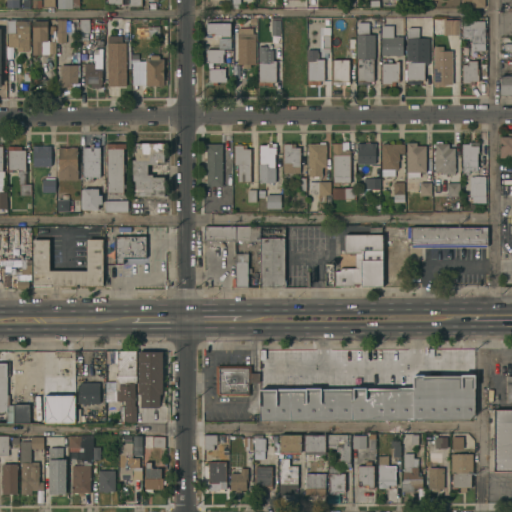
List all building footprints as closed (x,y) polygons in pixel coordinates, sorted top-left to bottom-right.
[(4,0),(5,8),(18,8),(17,0),(4,0)] [(41,0),(41,8),(31,8),(31,0),(41,0)] [(57,0),(79,0),(79,7),(72,7),(72,8),(57,8),(57,0)] [(78,35),(78,19),(88,18),(89,34),(87,34),(87,41),(80,41),(80,35),(78,35)] [(56,19),(65,19),(65,23),(71,23),(70,32),(65,32),(65,42),(56,42),(56,19)] [(7,20),(29,20),(29,38),(28,38),(28,50),(16,51),(16,46),(7,46),(7,20)] [(32,20),(47,20),(47,40),(50,40),(50,36),(55,36),(55,53),(40,53),(40,54),(32,54),(32,20)] [(271,20),(279,20),(279,35),(271,35),(271,20)] [(458,35),(443,35),(442,20),(458,20),(458,35)] [(484,21),(484,50),(473,50),(473,43),(471,43),(471,39),(461,38),(461,20),(484,21)] [(374,59),(373,59),(373,81),(368,81),(368,84),(356,84),(356,34),(357,34),(357,22),(368,22),(368,34),(374,34),(374,59)] [(230,23),(230,36),(220,36),(220,35),(211,35),(211,33),(206,33),(206,23),(230,23)] [(402,36),(402,55),(398,55),(398,56),(395,56),(395,55),(380,55),(381,25),(393,25),(393,36),(402,36)] [(147,26),(159,26),(159,38),(147,38),(147,26)] [(329,53),(322,53),(322,48),(321,48),(321,35),(322,35),(322,27),(330,27),(329,53)] [(428,38),(428,62),(423,62),(423,80),(420,80),(420,84),(413,84),(413,85),(409,85),(409,84),(406,84),(406,61),(406,38),(407,38),(407,27),(418,27),(418,38),(428,38)] [(237,28),(252,28),(252,34),(254,34),(254,64),(248,64),(248,68),(242,68),(242,64),(237,64),(237,28)] [(217,38),(217,49),(229,48),(229,38),(217,38)] [(107,42),(125,42),(126,85),(107,85),(107,42)] [(258,46),(267,46),(267,50),(272,50),(272,60),(275,60),(275,83),(272,83),(272,86),(268,86),(268,85),(258,85),(258,46)] [(6,58),(6,47),(14,47),(14,57),(6,58)] [(84,62),(95,62),(95,60),(94,60),(94,48),(102,48),(102,83),(101,83),(101,87),(91,87),(91,83),(84,83),(84,62)] [(206,62),(206,49),(223,49),(223,54),(222,54),(222,62),(206,62)] [(320,81),(320,84),(314,84),(314,86),(309,86),(309,84),(307,84),(307,61),(306,61),(306,49),(316,49),(317,53),(318,52),(318,59),(323,59),(323,81),(320,81)] [(451,84),(449,84),(446,84),(444,84),(444,86),(433,86),(433,51),(451,51),(451,60),(451,84)] [(145,58),(149,58),(149,55),(158,55),(158,58),(163,58),(163,85),(145,85),(145,58)] [(348,59),(349,84),(339,84),(339,86),(334,86),(334,84),(333,84),(332,59),(348,59)] [(462,64),(467,64),(467,60),(477,60),(476,69),(478,69),(478,81),(474,81),(473,85),(468,85),(468,83),(462,83),(462,64)] [(398,82),(394,82),(394,85),(391,85),(391,84),(381,84),(381,63),(394,63),(394,61),(399,61),(398,82)] [(61,64),(77,64),(77,83),(71,83),(71,86),(61,86),(61,64)] [(208,69),(209,69),(209,66),(213,66),(213,69),(224,69),(224,77),(226,77),(226,82),(216,82),(216,85),(212,85),(212,82),(208,82),(208,69)] [(511,94),(500,94),(500,75),(511,75),(511,94)] [(500,136),(511,136),(511,158),(500,158),(500,136)] [(349,183),(332,183),(331,143),(341,143),(341,141),(348,141),(348,149),(349,150),(349,183)] [(454,147),(454,154),(455,154),(455,157),(454,157),(454,161),(455,161),(455,163),(454,163),(454,167),(455,167),(455,170),(454,170),(454,173),(442,173),(442,172),(434,172),(434,168),(432,168),(432,165),(434,165),(434,160),(432,160),(432,156),(434,156),(434,154),(432,154),(432,151),(434,151),(434,143),(435,143),(434,143),(436,141),(441,141),(442,143),(448,143),(448,147),(449,147),(452,147),(454,147)] [(152,177),(163,176),(163,195),(135,195),(132,195),(132,189),(135,189),(135,180),(132,180),(132,159),(135,159),(135,143),(164,142),(164,161),(157,161),(157,163),(147,163),(147,174),(152,174),(152,177)] [(321,166),(321,176),(318,176),(318,178),(313,178),(313,176),(307,176),(308,154),(306,154),(306,151),(308,151),(308,143),(319,144),(319,142),(324,142),(324,144),(325,144),(325,167),(321,166)] [(374,143),(374,163),(356,163),(356,143),(364,143),(364,142),(368,142),(368,143),(374,143)] [(416,145),(425,145),(425,172),(424,172),(424,173),(420,173),(420,172),(419,172),(419,177),(407,177),(407,172),(406,172),(406,142),(416,142),(416,145)] [(462,144),(468,144),(468,142),(474,142),(474,146),(478,146),(478,153),(476,153),(476,170),(468,170),(468,173),(462,173),(462,144)] [(100,147),(100,176),(83,176),(83,147),(89,147),(89,143),(93,143),(93,147),(100,147)] [(106,192),(106,148),(106,143),(125,143),(125,148),(123,148),(123,164),(125,164),(125,171),(123,171),(123,184),(125,184),(125,187),(123,187),(123,192),(106,192)] [(221,144),(221,186),(205,186),(205,181),(205,178),(205,172),(205,169),(206,160),(205,160),(205,158),(206,158),(206,151),(205,151),(205,149),(206,149),(206,143),(221,144)] [(258,145),(265,145),(265,143),(271,143),(271,147),(275,147),(275,154),(274,154),(274,182),(258,182),(258,145)] [(283,143),(294,143),(294,147),(299,147),(299,173),(283,173),(283,143)] [(398,153),(398,161),(397,161),(397,169),(394,169),(394,176),(380,176),(381,144),(383,144),(383,143),(387,143),(387,144),(403,144),(403,153),(398,153)] [(7,145),(21,145),(21,149),(25,149),(25,183),(30,183),(30,194),(20,194),(20,184),(19,184),(19,176),(18,176),(17,169),(8,169),(7,145)] [(32,145),(50,145),(51,165),(33,166),(32,145)] [(250,182),(237,182),(237,165),(234,165),(233,145),(245,145),(246,149),(249,149),(250,182)] [(77,169),(77,179),(58,179),(57,169),(58,169),(58,147),(77,147),(77,169)] [(511,178),(500,178),(500,161),(511,161),(511,178)] [(484,196),(469,196),(469,176),(484,176),(484,196)] [(55,178),(55,191),(42,192),(42,178),(55,178)] [(379,178),(379,189),(363,189),(363,178),(379,178)] [(330,194),(329,194),(329,200),(318,200),(318,194),(317,194),(317,193),(309,193),(309,181),(317,181),(330,181),(330,194)] [(403,202),(393,202),(393,182),(403,182),(403,202)] [(419,182),(430,182),(430,195),(419,195),(419,182)] [(458,196),(446,196),(447,182),(458,182),(458,196)] [(511,196),(511,186),(501,185),(501,196),(511,196)] [(331,199),(331,187),(354,187),(355,199),(331,199)] [(98,194),(101,194),(101,204),(98,203),(98,209),(80,209),(80,189),(83,189),(83,188),(98,188),(98,194)] [(246,189),(255,189),(255,201),(246,201),(246,189)] [(266,208),(266,194),(280,194),(280,208),(266,208)] [(68,199),(69,211),(57,211),(57,199),(68,199)] [(105,211),(105,200),(127,200),(127,211),(105,211)] [(204,240),(204,226),(235,226),(235,240),(204,240)] [(235,226),(249,226),(249,240),(235,240),(235,226)] [(486,227),(486,247),(410,247),(410,238),(407,238),(407,227),(486,227)] [(381,234),(381,286),(360,286),(360,284),(352,284),(352,285),(334,285),(334,270),(338,270),(338,268),(354,268),(354,253),(343,253),(343,234),(381,234)] [(129,258),(122,258),(123,264),(115,264),(114,236),(129,235),(129,258)] [(145,235),(145,258),(129,258),(129,235),(145,235)] [(260,237),(284,237),(284,287),(260,287),(260,237)] [(32,239),(49,239),(49,270),(87,270),(86,238),(102,238),(103,285),(33,286),(32,239)] [(236,253),(247,253),(247,287),(236,287),(236,253)] [(21,259),(31,259),(31,274),(21,274),(21,259)] [(28,279),(28,288),(17,288),(16,279),(28,279)] [(135,405),(136,421),(122,421),(121,406),(124,406),(124,400),(115,400),(115,402),(106,402),(106,390),(117,390),(116,358),(117,358),(117,350),(135,350),(136,383),(134,383),(134,393),(136,393),(136,405),(135,405)] [(138,350),(162,350),(162,393),(159,393),(159,407),(140,407),(140,393),(138,393),(138,350)] [(13,422),(13,423),(6,423),(6,412),(0,412),(0,360),(8,360),(8,375),(7,375),(7,394),(8,394),(8,404),(13,404),(13,403),(14,403),(14,422),(13,422)] [(216,394),(215,365),(250,364),(250,372),(259,372),(259,382),(249,382),(249,394),(216,394)] [(352,389),(413,388),(413,375),(413,419),(352,419),(352,389)] [(474,375),(474,413),(468,419),(413,419),(413,375),(474,375)] [(77,403),(77,385),(80,385),(80,382),(99,381),(99,403),(77,403)] [(259,420),(260,389),(352,389),(352,419),(259,420)] [(29,422),(14,422),(14,403),(29,404),(29,421),(29,422)] [(511,410),(511,471),(493,471),(493,410),(511,410)] [(424,432),(441,431),(441,446),(425,446),(425,433),(424,433),(424,432)] [(462,448),(452,448),(452,433),(462,433),(462,448)] [(300,454),(279,453),(280,434),(300,434),(300,454)] [(325,435),(325,454),(304,453),(304,434),(325,435)] [(349,463),(350,463),(350,467),(344,466),(344,463),(336,463),(336,448),(327,448),(327,434),(347,434),(347,442),(349,442),(349,463)] [(365,448),(352,448),(352,434),(365,434),(365,448)] [(418,444),(410,444),(410,441),(405,441),(405,435),(410,435),(410,434),(418,434),(418,444)] [(92,459),(92,458),(90,458),(90,492),(72,492),(72,465),(76,465),(76,456),(83,456),(83,451),(69,451),(69,435),(92,435),(92,446),(93,446),(93,459),(92,459)] [(119,442),(121,442),(121,435),(131,435),(131,442),(132,442),(132,457),(139,457),(139,467),(138,467),(138,470),(134,470),(134,477),(132,477),(132,479),(119,479),(119,442)] [(141,448),(141,446),(133,446),(133,435),(141,435),(142,435),(142,448),(141,448)] [(142,435),(152,435),(164,436),(164,447),(152,447),(152,448),(142,448),(142,435)] [(203,435),(216,435),(216,444),(213,444),(213,449),(203,449),(203,435)] [(0,455),(0,436),(8,436),(8,455),(0,455)] [(30,436),(43,436),(43,449),(30,449),(30,462),(39,463),(39,481),(43,481),(43,490),(31,490),(31,493),(28,493),(28,495),(23,495),(23,493),(21,493),(21,462),(19,462),(19,442),(30,442),(30,436)] [(264,438),(264,459),(253,459),(253,444),(252,444),(252,449),(243,449),(243,437),(252,436),(252,438),(264,438)] [(400,456),(393,456),(393,445),(390,445),(391,440),(399,440),(399,445),(400,445),(400,456)] [(64,494),(48,493),(48,447),(62,447),(62,459),(65,459),(64,494)] [(443,488),(439,488),(439,491),(431,491),(431,488),(428,488),(428,451),(441,451),(441,467),(443,467),(443,488)] [(413,466),(417,466),(417,475),(422,475),(422,488),(412,488),(412,491),(401,491),(401,474),(403,474),(403,452),(413,452),(413,466)] [(472,453),(472,472),(470,472),(470,487),(466,487),(466,490),(460,490),(460,487),(456,487),(456,488),(452,488),(452,472),(450,472),(450,453),(472,453)] [(378,455),(388,455),(388,465),(395,465),(395,484),(388,484),(388,488),(378,488),(378,455)] [(297,483),(297,488),(290,488),(290,494),(280,494),(279,458),(288,458),(288,465),(297,465),(297,483)] [(144,461),(151,461),(151,468),(161,468),(161,478),(162,478),(162,480),(165,480),(165,484),(162,484),(162,488),(152,489),(152,492),(144,493),(144,461)] [(225,481),(226,481),(226,489),(217,489),(217,490),(208,490),(208,485),(206,484),(206,481),(208,480),(208,461),(225,461),(225,481)] [(17,493),(2,493),(2,485),(1,485),(1,474),(2,474),(2,463),(17,463),(17,493)] [(373,487),(364,487),(364,485),(357,484),(358,465),(373,465),(373,487)] [(271,466),(271,489),(255,489),(255,466),(271,466)] [(247,482),(246,482),(246,489),(240,489),(240,491),(235,491),(235,489),(230,489),(230,472),(240,472),(240,468),(247,468),(247,482)] [(115,491),(98,491),(98,470),(115,470),(115,491)] [(344,492),(338,492),(338,494),(328,494),(329,472),(344,472),(344,492)] [(325,473),(325,494),(305,494),(305,473),(325,473)]
